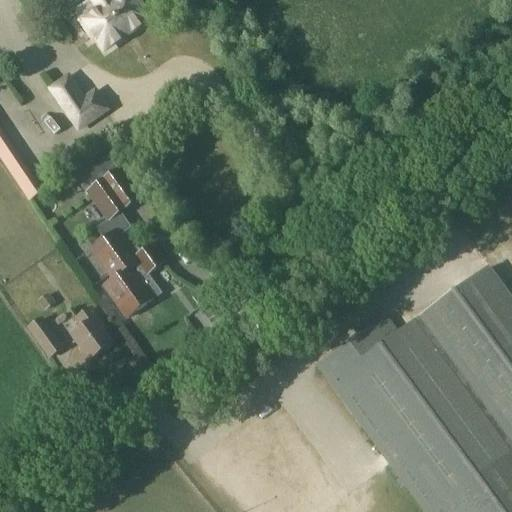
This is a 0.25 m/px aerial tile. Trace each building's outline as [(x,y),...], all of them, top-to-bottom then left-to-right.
[(139,0),(95,0),(94,5),(98,10),(80,22),(93,41),(96,38),(105,50),(148,21),(139,8),(143,6),(139,0)] [(49,93),(79,136),(111,113),(96,91),(87,98),(71,77),(49,93)] [(0,160),(29,205),(44,195),(0,128),(0,160)] [(112,281),(113,282),(134,267),(133,266),(138,263),(135,258),(121,238),(131,231),(120,215),(140,200),(120,171),(88,194),(109,223),(97,231),(105,241),(91,251),(113,281),(112,281)] [(113,282),(112,281),(104,287),(127,320),(153,301),(130,270),(138,264),(147,276),(164,264),(151,247),(135,258),(138,263),(133,266),(134,267),(113,282)] [(83,281),(93,269),(77,257),(68,269),(83,281)] [(418,322),(511,449),(511,300),(489,269),(420,320),(421,320),(418,322)] [(105,333),(107,332),(98,320),(99,319),(91,309),(74,321),(81,332),(72,338),(89,362),(113,345),(105,333)] [(511,511),(511,449),(418,322),(415,325),(415,324),(399,335),(386,318),(318,369),(423,511),(511,511)] [(27,330),(49,361),(64,350),(42,319),(27,330)]
